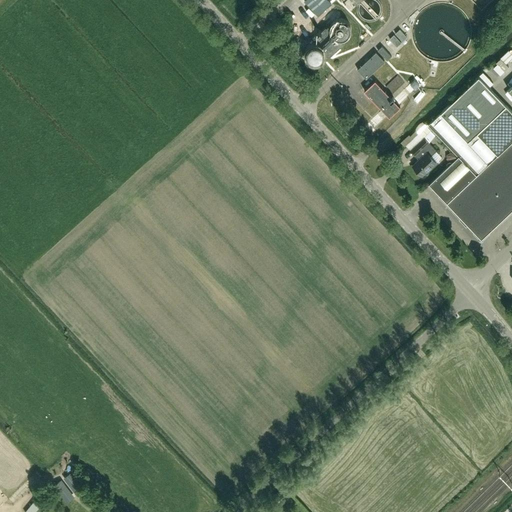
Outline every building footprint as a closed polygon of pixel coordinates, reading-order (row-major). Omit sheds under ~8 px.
[(327,0),(304,0),(304,1),(318,15),(331,3),(327,0)] [(347,0),(343,4),(350,11),(355,5),(356,6),(357,4),(362,0),(347,0)] [(314,37),(314,43),(316,43),(317,43),(319,43),(320,44),(321,45),(322,46),(324,47),(325,48),(325,50),(326,51),(326,53),(326,55),(331,56),(342,45),(342,40),(340,40),(339,40),(337,40),(335,40),(334,39),(332,38),(332,36),(331,34),(330,33),(330,31),(330,30),(330,29),(330,27),(325,27),(314,37)] [(407,37),(399,29),(395,33),(402,41),(407,37)] [(401,43),(393,35),(389,39),(397,47),(401,43)] [(392,56),(382,46),(377,50),(387,61),(392,56)] [(309,58),(318,67),(327,58),(318,49),(309,58)] [(366,78),(384,61),(376,52),(357,69),(366,78)] [(500,55),(496,59),(504,68),(508,64),(500,55)] [(481,77),(495,92),(502,85),(488,70),(481,77)] [(511,111),(479,76),(428,124),(458,156),(429,183),(481,239),(511,209),(511,111)] [(419,84),(415,79),(410,83),(414,88),(419,84)] [(400,107),(398,104),(375,80),(364,91),(389,117),(400,107)] [(368,123),(362,129),(367,134),(374,128),(368,123)] [(425,137),(410,150),(415,155),(418,152),(422,157),(419,159),(412,165),(422,175),(436,162),(430,156),(436,150),(425,137)] [(74,469),(65,475),(78,493),(87,486),(74,469)] [(59,480),(53,485),(66,502),(72,497),(59,480)] [(26,511),(31,511),(40,500),(34,495),(23,509),(26,511)] [(41,511),(49,503),(45,500),(35,511),(41,511)]
